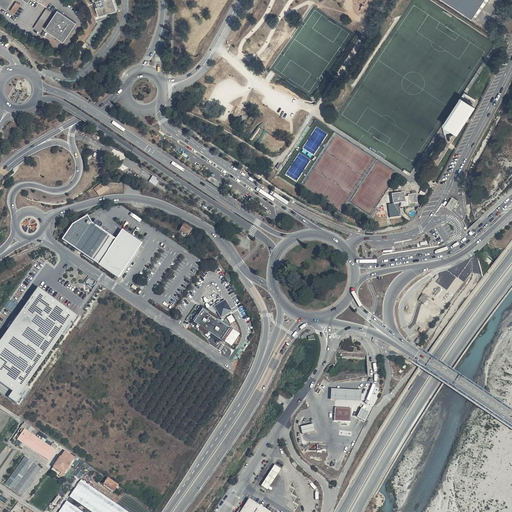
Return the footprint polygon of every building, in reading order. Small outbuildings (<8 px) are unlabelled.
[(0,0),(0,5),(7,10),(13,0),(25,0),(28,2),(29,0),(0,0)] [(86,0),(93,17),(108,11),(116,8),(112,0),(86,0)] [(482,0),(453,0),(473,14),(482,0)] [(502,0),(482,0),(473,14),(487,23),(502,0)] [(16,13),(20,3),(16,1),(11,10),(16,13)] [(77,22),(58,9),(44,30),(63,43),(77,22)] [(108,11),(93,17),(95,22),(110,16),(108,11)] [(458,137),(476,108),(462,98),(444,126),(446,139),(452,132),(458,137)] [(248,108),(239,104),(234,113),(240,116),(246,113),(248,108)] [(149,182),(156,185),(159,180),(152,176),(149,182)] [(103,185),(102,184),(94,190),(96,192),(103,185)] [(101,194),(103,196),(108,190),(106,187),(103,185),(96,192),(100,196),(101,194)] [(405,200),(405,194),(391,195),(392,203),(388,203),(389,217),(400,216),(399,209),(408,208),(409,206),(417,205),(416,196),(410,197),(411,200),(405,200)] [(453,197),(445,206),(451,211),(458,202),(453,197)] [(63,238),(76,247),(93,222),(88,214),(73,224),(63,238)] [(93,222),(76,247),(119,276),(142,243),(122,229),(116,238),(93,222)] [(192,228),(184,223),(180,228),(188,233),(192,228)] [(73,312),(39,288),(23,310),(0,343),(0,380),(12,389),(8,396),(17,402),(22,394),(18,391),(73,312)] [(232,310),(225,300),(215,306),(221,317),(232,310)] [(223,341),(232,327),(207,311),(206,312),(203,310),(194,322),(223,341)] [(239,332),(232,327),(223,341),(230,346),(239,332)] [(361,390),(332,388),(331,399),(361,400),(361,390)] [(336,407),(335,420),(351,420),(351,408),(336,407)] [(365,421),(370,412),(362,408),(357,417),(365,421)] [(301,426),(302,434),(316,431),(314,423),(301,426)] [(55,450),(25,431),(23,429),(16,440),(20,442),(48,461),(55,450)] [(60,474),(58,476),(60,478),(65,470),(65,471),(69,465),(68,464),(72,458),(64,452),(59,460),(58,459),(52,469),(57,472),(60,474)] [(6,483),(23,495),(43,468),(25,456),(6,483)] [(281,469),(275,465),(271,470),(278,474),(281,469)] [(278,474),(271,470),(261,485),(268,489),(278,474)] [(126,511),(81,480),(70,497),(91,511),(126,511)] [(106,481),(102,486),(112,493),(116,488),(116,487),(106,480),(106,481)] [(271,511),(249,498),(240,511),(271,511)] [(81,511),(67,502),(59,511),(81,511)]
